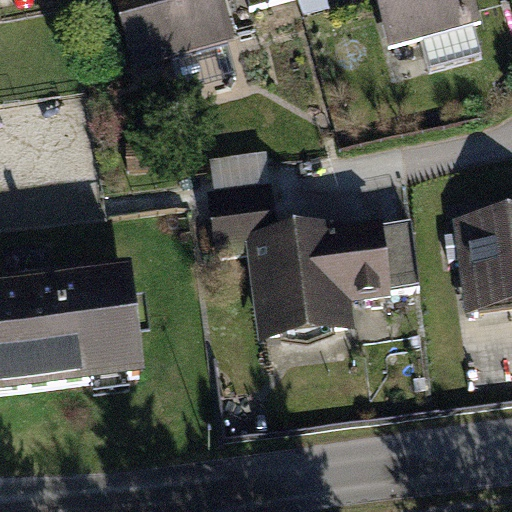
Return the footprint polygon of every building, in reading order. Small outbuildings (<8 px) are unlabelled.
[(298,0),(109,0),(133,94),(229,69),(218,24),(299,4),(298,0)] [(469,0),(372,0),(391,58),(479,31),(469,0)] [(511,213),(454,222),(468,319),(511,312),(511,213)] [(405,214),(238,236),(252,345),(354,332),(349,300),(415,292),(405,214)] [(131,282),(0,299),(0,400),(144,382),(131,282)]
